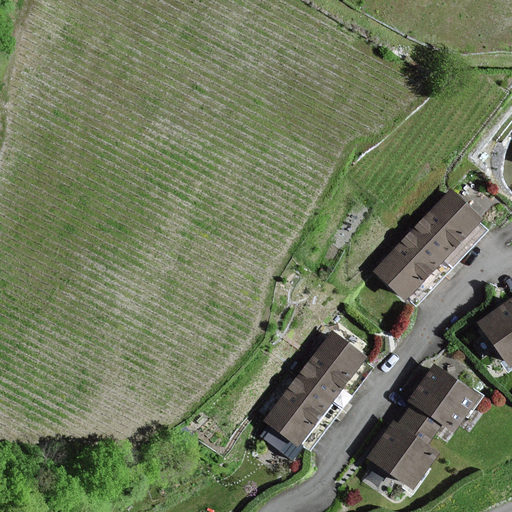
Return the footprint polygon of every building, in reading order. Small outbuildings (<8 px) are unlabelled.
[(482,216),(454,190),(417,230),(446,256),(482,216)] [(410,295),(446,256),(417,230),(382,270),(410,295)] [(511,300),(484,321),(511,360),(511,300)] [(367,355),(335,332),(302,376),(334,399),(367,355)] [(482,393),(437,364),(415,398),(417,400),(446,419),(460,428),(482,393)] [(300,443),(334,399),(302,376),(268,420),(300,443)] [(446,419),(417,400),(401,424),(430,443),(446,419)] [(401,424),(395,420),(372,456),(418,486),(441,450),(430,443),(401,424)]
